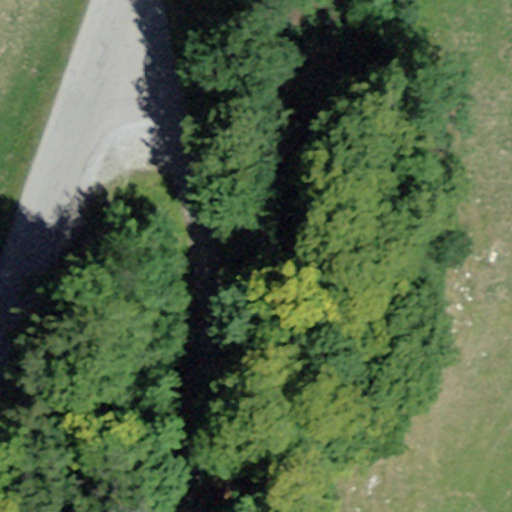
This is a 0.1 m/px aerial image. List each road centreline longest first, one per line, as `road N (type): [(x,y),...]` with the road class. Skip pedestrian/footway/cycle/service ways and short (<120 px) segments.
road 1 (unclassified): [(89,95),(193,184),(217,304),(185,511)]
road 2 (tertiary): [(89,95),(0,342)]
